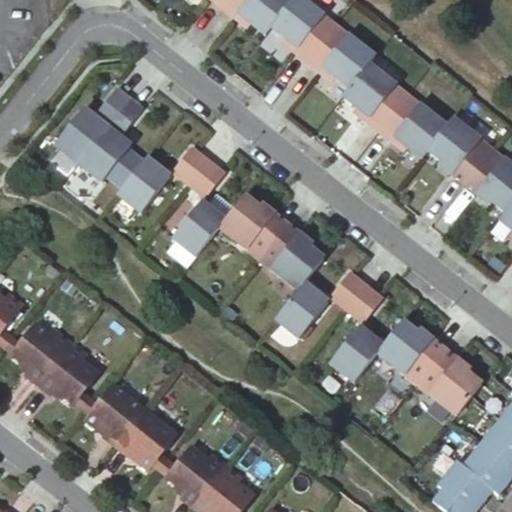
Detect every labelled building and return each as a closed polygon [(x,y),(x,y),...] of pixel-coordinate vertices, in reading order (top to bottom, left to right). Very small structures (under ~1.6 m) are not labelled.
[(208,0),(220,9),(227,0),(208,0)] [(227,0),(220,9),(232,19),(235,15),(249,26),(263,37),(269,29),(288,5),(282,0),(227,0)] [(293,55),(305,64),(328,34),(316,25),(322,19),(298,0),(291,0),(288,5),(269,29),(283,40),(296,51),(293,55)] [(235,15),(232,19),(246,30),(249,26),(235,15)] [(322,19),(316,25),(328,34),(334,28),(322,19)] [(334,28),(328,34),(340,44),(345,37),(334,28)] [(333,80),(347,91),(360,75),(367,67),(373,59),(345,37),(340,44),(328,34),(305,64),(317,73),(320,69),(333,80)] [(283,40),(280,44),(293,55),(296,51),(283,40)] [(366,125),(378,134),(401,105),(389,95),(394,89),(367,67),(360,75),(347,91),(341,99),(355,110),(369,121),(366,125)] [(320,69),(317,73),(330,84),(333,80),(320,69)] [(394,89),(389,95),(401,105),(406,98),(394,89)] [(53,147),(76,166),(128,101),(115,91),(92,119),(82,111),(53,147)] [(406,98),(401,105),(413,114),(418,107),(406,98)] [(128,101),(76,166),(100,184),(129,148),(119,140),(141,112),(128,101)] [(425,154),(445,129),(418,107),(413,114),(401,105),(378,134),(389,143),(392,140),(406,151),(420,161),(425,154)] [(355,110),(352,114),(366,125),(369,121),(355,110)] [(451,179),(463,189),(485,160),(474,150),(479,144),(451,122),(445,129),(425,154),(439,165),(453,176),(451,179)] [(392,140),(389,143),(403,154),(406,151),(392,140)] [(479,144),(474,150),(485,160),(491,153),(479,144)] [(190,150),(171,174),(188,187),(206,163),(190,150)] [(491,153),(485,160),(497,169),(503,163),(491,153)] [(115,197),(139,215),(168,178),(145,160),(115,197)] [(491,206),(504,216),(511,205),(511,170),(503,163),(497,169),(485,160),(463,189),(475,198),(477,195),(491,206)] [(206,163),(188,187),(204,200),(223,176),(206,163)] [(439,165),(437,168),(451,179),(453,176),(439,165)] [(477,195),(475,198),(488,209),(491,206),(477,195)] [(224,222),(218,230),(248,253),(253,247),(263,254),(285,226),(274,216),(271,219),(258,209),(243,197),(224,222)] [(200,203),(171,241),(194,259),(218,230),(224,222),(200,203)] [(511,235),(511,205),(504,216),(498,224),(511,235)] [(260,206),(258,209),(271,219),(274,216),(260,206)] [(285,226),(263,254),(277,265),(272,272),(297,292),(303,285),(323,260),(308,249),(295,238),(297,235),(285,226)] [(297,235),(295,238),(308,249),(310,246),(297,235)] [(248,253),(257,261),(263,254),(253,247),(248,253)] [(263,254),(257,261),(272,272),(277,265),(263,254)] [(329,299),(346,312),(364,289),(348,275),(329,299)] [(297,292),(273,322),(297,341),(327,303),(303,285),(297,292)] [(364,289),(346,312),(362,325),(381,302),(364,289)] [(0,298),(0,334),(2,332),(22,307),(8,296),(4,301),(0,298)] [(382,347),(376,355),(404,377),(409,370),(421,380),(444,351),(432,342),(429,345),(416,334),(401,323),(382,347)] [(37,387),(70,345),(56,334),(51,339),(33,324),(17,344),(8,356),(6,358),(26,373),(24,376),(37,387)] [(359,329),(330,366),(352,384),(376,355),(382,347),(359,329)] [(418,331),(416,334),(429,345),(432,342),(418,331)] [(2,332),(0,334),(0,349),(0,350),(10,338),(2,332)] [(0,350),(8,356),(17,344),(10,338),(0,350)] [(70,345),(37,387),(50,397),(52,394),(72,410),(74,408),(83,396),(98,377),(80,362),(84,356),(70,345)] [(444,351),(421,380),(433,389),(427,396),(455,418),(481,386),(466,374),(453,364),(455,360),(444,351)] [(455,360),(453,364),(466,374),(469,371),(455,360)] [(409,370),(404,377),(416,386),(421,380),(409,370)] [(421,380),(416,386),(427,396),(433,389),(421,380)] [(114,448),(147,407),(133,396),(129,401),(110,386),(95,405),(85,417),(84,419),(104,435),(101,438),(114,448)] [(83,396),(74,408),(81,414),(91,402),(83,396)] [(91,402),(81,414),(85,417),(95,405),(91,402)] [(511,403),(497,422),(511,434),(511,403)] [(147,407),(114,448),(127,459),(130,455),(150,471),(151,469),(161,457),(176,438),(157,423),(161,418),(147,407)] [(479,446),(511,472),(511,434),(497,422),(479,446)] [(491,494),(497,498),(511,479),(511,472),(479,446),(461,470),(491,494)] [(192,510),(225,468),(211,457),(206,462),(188,448),(172,466),(163,479),(161,481),(181,496),(179,500),(192,510)] [(161,457),(151,469),(155,473),(165,461),(161,457)] [(165,461),(155,473),(163,479),(172,466),(165,461)] [(437,509),(441,511),(476,511),(491,494),(461,470),(455,465),(438,486),(448,497),(437,509)] [(225,468),(192,510),(194,511),(243,511),(253,500),(234,485),(239,479),(225,468)]
